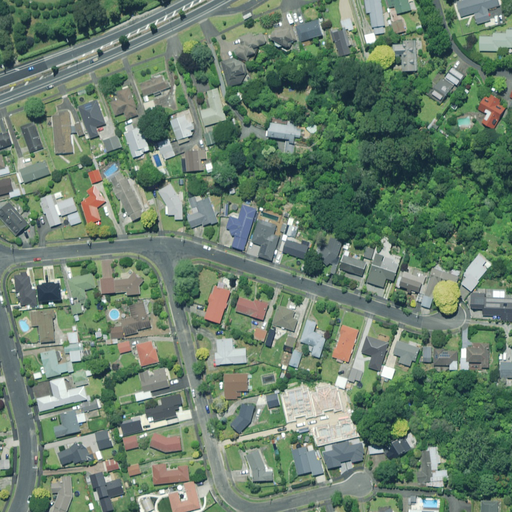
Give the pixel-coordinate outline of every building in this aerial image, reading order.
[(386,33),(381,0),(365,0),(367,14),(370,14),(374,35),(386,33)] [(410,0),(385,0),(388,9),(396,7),(398,14),(414,10),(410,0)] [(490,0),(451,0),(456,14),(492,3),(490,0)] [(341,21),(345,30),(339,32),(338,29),(331,32),(335,42),(336,42),(341,58),(351,54),(349,47),(354,45),(350,36),(349,37),(346,30),(349,29),(350,32),(356,30),(351,17),(341,21)] [(324,36),(320,21),(297,27),(301,42),(324,36)] [(406,31),(403,22),(393,24),(395,34),(406,31)] [(493,37),(480,37),(480,51),(498,52),(499,48),(511,49),(511,45),(511,44),(511,29),(506,30),(506,33),(493,33),(493,37)] [(273,41),(277,43),(275,46),(281,49),(282,46),(288,50),(291,49),(290,43),(294,42),(291,31),(272,35),(273,41)] [(247,34),(241,36),(240,38),(242,44),(242,45),(236,57),(254,66),(268,38),(258,33),(258,34),(253,32),(251,36),(247,34)] [(418,72),(418,41),(403,41),(403,45),(396,45),(396,52),(403,52),(403,72),(418,72)] [(228,88),(242,84),(247,78),(243,66),(237,67),(235,59),(222,62),(228,88)] [(465,76),(454,69),(447,78),(458,86),(465,76)] [(150,101),(148,96),(154,94),(155,97),(162,94),(161,91),(168,89),(163,76),(140,84),(145,97),(143,98),(145,103),(150,101)] [(446,95),(447,96),(453,88),(442,80),(436,88),(438,89),(446,95)] [(123,88),(123,90),(117,93),(118,95),(113,97),(115,102),(111,103),(115,116),(125,113),(127,120),(137,116),(137,114),(139,113),(130,88),(129,86),(123,88)] [(228,120),(219,89),(207,92),(211,109),(202,111),(206,127),(228,120)] [(446,95),(438,89),(434,94),(442,100),(446,95)] [(507,108),(498,103),(500,100),(494,97),(492,95),(490,99),(486,97),(480,109),(490,114),(485,124),(496,130),(507,108)] [(457,111),(462,103),(456,99),(451,107),(457,111)] [(157,112),(154,101),(144,105),(148,115),(157,112)] [(80,120),(81,124),(85,124),(90,138),(98,137),(97,126),(104,125),(102,105),(81,107),(82,120),(80,120)] [(85,136),(83,125),(71,126),(70,114),(60,115),(52,116),(56,154),(73,153),(71,134),(78,133),(78,137),(85,136)] [(188,123),(186,116),(171,121),(179,145),(190,141),(189,137),(196,135),(192,122),(188,123)] [(126,124),(124,118),(115,122),(117,128),(126,124)] [(304,128),(299,128),(300,120),(290,119),(289,126),(271,124),(269,137),(292,141),(291,144),(296,144),(296,141),(302,142),(304,128)] [(45,148),(37,127),(23,132),(30,153),(45,148)] [(151,151),(142,128),(125,134),(134,158),(144,155),(143,153),(151,151)] [(218,144),(214,130),(204,132),(208,146),(218,144)] [(0,149),(12,146),(8,133),(0,135),(0,149)] [(122,148),(118,137),(104,141),(108,153),(122,148)] [(175,156),(169,139),(158,143),(164,160),(175,156)] [(206,160),(205,150),(186,152),(186,159),(183,160),(184,173),(201,171),(200,160),(206,160)] [(5,167),(3,155),(0,155),(0,174),(0,176),(10,174),(9,167),(5,167)] [(50,175),(45,162),(21,171),(25,184),(50,175)] [(103,181),(99,170),(89,174),(92,184),(103,181)] [(146,215),(124,174),(111,181),(115,188),(114,189),(132,223),(146,215)] [(0,196),(14,192),(11,178),(0,181),(0,196)] [(183,204),(172,185),(159,192),(168,206),(166,208),(167,216),(175,215),(176,220),(184,220),(183,204)] [(106,203),(95,187),(88,192),(91,197),(82,203),(88,225),(101,221),(98,209),(106,203)] [(68,215),(78,211),(73,198),(55,205),(52,196),(40,200),(45,214),(47,214),(52,228),(62,224),(60,218),(68,215)] [(202,200),(201,196),(189,200),(194,215),(188,217),(192,228),(203,225),(204,227),(212,224),(212,225),(219,223),(210,198),(202,200)] [(282,210),(263,203),(260,211),(280,218),(282,210)] [(17,232),(19,235),(30,225),(11,204),(0,213),(5,220),(3,222),(14,234),(17,232)] [(230,232),(233,237),(235,237),(232,247),(245,251),(258,210),(244,206),(239,220),(231,217),(228,229),(231,230),(230,232)] [(78,211),(68,215),(72,226),(82,223),(78,211)] [(266,223),(260,221),(253,243),(262,246),(259,257),(273,261),(280,237),(275,236),(278,227),(266,223)] [(295,223),(290,221),(286,235),(297,239),(301,225),(295,223)] [(310,247),(288,240),(284,253),(305,260),(310,247)] [(333,266),(339,268),(341,255),(344,253),(335,243),(320,256),(328,266),(334,261),(333,266)] [(396,282),(404,257),(370,247),(366,259),(375,262),(369,283),(386,288),(388,280),(396,282)] [(489,270),(484,266),(488,261),(480,255),(464,275),(468,278),(463,284),(473,292),(481,282),(480,281),(489,270)] [(368,263),(345,256),(340,270),(364,277),(368,263)] [(421,294),(428,274),(408,266),(404,278),(400,277),(396,287),(401,289),(401,287),(421,294)] [(431,275),(424,295),(436,299),(441,285),(456,290),(460,277),(434,268),(431,275)] [(140,286),(144,280),(135,273),(130,279),(102,280),(103,294),(127,293),(127,296),(140,295),(140,286)] [(87,303),(86,299),(88,299),(85,291),(97,288),(94,274),(68,280),(73,299),(78,298),(79,301),(81,301),(82,305),(87,303)] [(49,294),(43,280),(30,285),(30,288),(20,292),(25,304),(48,295),(51,307),(68,302),(64,289),(49,294)] [(232,292),(215,287),(211,301),(212,302),(206,319),(221,324),(229,300),(232,292)] [(255,302),(241,298),(237,312),(265,321),(269,305),(255,301),(255,302)] [(511,314),(511,315),(511,299),(485,298),(484,316),(502,316),(502,321),(511,321),(511,314)] [(147,315),(145,303),(129,307),(132,318),(122,320),(123,326),(111,329),(113,341),(125,338),(124,337),(139,333),(138,331),(152,327),(149,315),(147,315)] [(72,306),(74,315),(75,322),(80,321),(78,315),(83,313),(81,304),(72,306)] [(296,312),(279,306),(273,324),(294,332),(298,320),(294,318),(296,312)] [(55,318),(55,310),(36,312),(36,313),(31,314),(32,327),(40,327),(41,343),(55,342),(53,318),(55,318)] [(317,324),(308,321),(302,342),(315,346),(312,356),(320,358),(327,337),(314,333),(317,324)] [(359,331),(343,326),(333,358),(338,359),(337,362),(343,364),(344,361),(349,363),(359,331)] [(268,333),(258,329),(254,339),(264,342),(268,333)] [(81,351),(84,351),(83,344),(79,345),(78,333),(68,334),(70,346),(65,347),(66,354),(71,353),(72,362),(82,361),(81,351)] [(296,339),(289,337),(287,346),(294,348),(296,339)] [(389,344),(368,337),(362,353),(373,357),(369,368),(380,371),(389,344)] [(234,350),(234,339),(218,340),(219,353),(216,354),(217,365),(248,363),(247,349),(234,350)] [(132,351),(129,342),(118,344),(121,354),(132,351)] [(155,349),(153,342),(137,346),(142,367),(160,362),(157,349),(155,349)] [(420,349),(399,342),(395,355),(402,357),(400,363),(411,367),(413,360),(416,361),(420,349)] [(491,344),(472,343),(472,349),(463,348),(462,370),(470,371),(470,363),(483,363),(482,368),(490,369),(491,344)] [(434,348),(424,347),(423,362),(432,363),(434,348)] [(445,350),(435,350),(435,366),(451,366),(451,370),(458,371),(459,352),(445,351),(445,350)] [(59,366),(55,351),(42,354),(48,378),(74,372),(71,362),(59,366)] [(303,354),(295,351),(290,366),(298,368),(303,354)] [(511,378),(511,363),(502,363),(501,378),(511,378)] [(396,371),(385,367),(382,377),(393,380),(396,371)] [(170,387),(165,368),(140,374),(144,393),(136,395),(138,402),(152,398),(151,392),(170,387)] [(364,372),(353,368),(349,381),(355,383),(356,380),(360,382),(364,372)] [(92,376),(91,371),(73,374),(75,388),(89,385),(88,377),(92,376)] [(249,392),(248,374),(225,375),(226,400),(238,400),(238,397),(241,397),(241,392),(249,392)] [(345,389),(345,388),(350,390),(352,385),(347,384),(348,380),(339,377),(336,386),(345,389)] [(68,391),(65,379),(51,382),(54,396),(38,400),(41,412),(55,409),(55,408),(88,400),(85,387),(68,391)] [(321,409),(324,408),(321,395),(316,396),(314,388),(291,393),(296,414),(306,412),(309,424),(324,420),(321,409)] [(275,392),(276,395),(267,397),(269,408),(281,406),(278,394),(280,394),(280,391),(275,392)] [(150,411),(146,412),(148,420),(153,418),(155,422),(166,419),(168,426),(179,423),(176,413),(182,412),(180,406),(182,405),(180,395),(162,400),(163,405),(149,409),(150,411)] [(102,408),(99,400),(80,405),(82,413),(102,408)] [(241,434),(250,424),(255,408),(243,404),(240,417),(231,425),(241,434)] [(77,416),(76,411),(61,415),(63,426),(55,428),(57,438),(81,432),(79,424),(87,422),(85,413),(77,416)] [(146,429),(143,417),(130,420),(133,432),(146,429)] [(347,440),(345,441),(340,429),(343,428),(340,418),(322,422),(327,442),(318,447),(323,457),(332,452),(336,458),(345,453),(344,451),(351,447),(347,440)] [(320,426),(322,425),(321,423),(310,425),(312,435),(321,433),(320,426)] [(113,447),(109,430),(95,434),(100,450),(113,447)] [(390,457),(399,452),(401,456),(423,443),(416,430),(394,443),(395,445),(386,450),(390,457)] [(168,439),(156,433),(150,446),(166,453),(183,451),(181,438),(168,439)] [(139,448),(137,436),(124,439),(127,451),(139,448)] [(90,455),(85,443),(58,454),(63,466),(74,461),(76,465),(88,460),(89,462),(95,460),(93,454),(90,455)] [(370,447),(371,455),(383,454),(382,445),(370,447)] [(426,447),(426,449),(427,452),(420,452),(421,471),(418,471),(419,483),(428,483),(428,488),(444,487),(444,482),(449,481),(448,471),(438,471),(438,455),(440,455),(439,446),(426,447)] [(308,453),(307,447),(293,451),(299,476),(313,472),(314,476),(324,474),(321,460),(318,461),(316,451),(308,453)] [(365,450),(357,448),(353,464),(360,466),(365,450)] [(251,478),(253,478),(253,481),(273,481),(274,472),(269,472),(260,451),(247,457),(253,472),(251,472),(251,478)] [(119,469),(117,460),(105,462),(108,472),(119,469)] [(10,470),(10,461),(1,461),(1,470),(10,470)] [(142,474),(139,464),(128,467),(130,477),(142,474)] [(168,471),(168,464),(153,466),(155,485),(190,482),(189,466),(179,467),(179,470),(168,471)] [(107,483),(105,473),(91,477),(95,490),(97,489),(103,511),(108,511),(119,509),(115,497),(125,494),(121,479),(107,483)] [(72,477),(60,478),(61,483),(52,483),(53,490),(53,494),(60,493),(53,511),(68,511),(73,498),(72,477)] [(187,511),(201,509),(195,482),(185,485),(189,501),(181,503),(179,492),(169,495),(173,511),(187,511)] [(483,501),(482,511),(499,511),(500,502),(483,501)]
